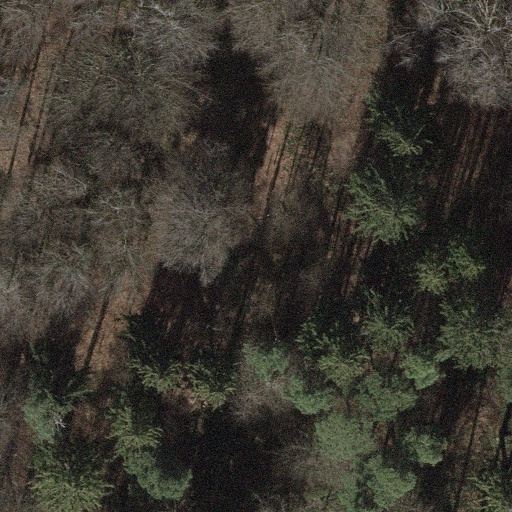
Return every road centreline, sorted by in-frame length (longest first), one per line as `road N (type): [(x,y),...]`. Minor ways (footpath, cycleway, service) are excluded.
road 1 (track): [(407,215),(220,245),(75,289),(0,325)]
road 2 (track): [(407,215),(271,0)]
road 3 (track): [(511,370),(407,215)]
